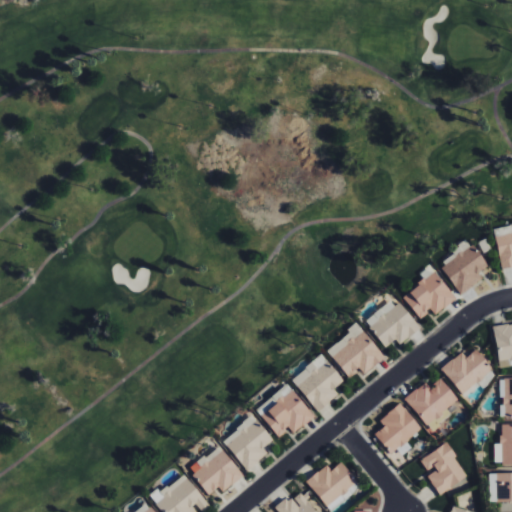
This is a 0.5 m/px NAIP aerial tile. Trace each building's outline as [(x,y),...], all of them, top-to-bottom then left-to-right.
[(511,225),(495,228),(500,268),(511,266),(511,225)] [(457,293),(481,281),(476,271),(484,267),(472,242),(439,258),(457,293)] [(419,318),(431,309),(435,315),(456,298),(434,271),(402,296),(419,318)] [(419,327),(393,297),(364,321),(386,347),(395,339),(400,344),(419,327)] [(385,357),(358,323),(326,349),(347,376),(358,367),(364,374),(385,357)] [(511,323),(493,326),(499,368),(511,365),(511,323)] [(462,394),(493,369),(476,348),(466,357),(461,351),(441,368),(462,394)] [(317,411),(339,395),(333,388),(343,381),(323,354),(292,377),(317,411)] [(511,377),(501,377),(501,405),(500,405),(500,417),(511,416),(511,377)] [(458,399),(441,378),(429,388),(423,382),(404,398),(427,425),(458,399)] [(278,436),(289,427),(293,433),(314,416),(288,383),(256,408),(278,436)] [(448,408),(457,416),(465,408),(456,400),(448,408)] [(374,434),(391,453),(397,449),(402,455),(411,447),(406,441),(421,428),(399,403),(379,420),(384,426),(374,434)] [(222,440),(247,470),(269,452),(264,447),(273,440),(253,415),(222,440)] [(511,464),(511,423),(501,424),(501,443),(494,443),(495,465),(511,464)] [(440,494),(468,475),(446,442),(420,460),(429,472),(426,474),(440,494)] [(209,494),(218,487),(223,492),(243,475),(217,444),(188,470),(209,494)] [(328,507),(358,481),(341,462),(331,470),(326,464),(306,482),(328,507)] [(162,511),(199,511),(208,506),(185,472),(151,496),(162,511)] [(511,472),(497,473),(498,502),(511,501),(511,472)] [(279,511),(316,511),(301,492),(290,501),(287,496),(275,506),(279,511)] [(155,511),(146,500),(131,511),(155,511)]
